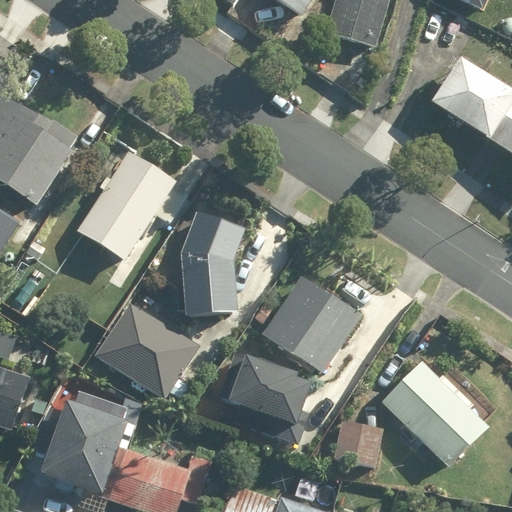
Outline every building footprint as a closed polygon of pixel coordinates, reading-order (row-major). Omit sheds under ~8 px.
[(243,0),(220,0),(236,10),(243,0)] [(273,0),(304,21),(318,0),(273,0)] [(337,0),(326,33),(377,51),(395,2),(390,0),(337,0)] [(511,92),(463,61),(434,106),(511,156),(511,92)] [(92,102),(34,65),(3,113),(61,150),(92,102)] [(54,158),(0,122),(0,190),(23,206),(54,158)] [(173,228),(194,194),(130,155),(80,237),(131,268),(160,220),(173,228)] [(0,241),(17,215),(0,204),(0,241)] [(242,320),(238,264),(250,235),(201,214),(184,255),(188,324),(242,320)] [(55,253),(40,241),(23,262),(38,274),(55,253)] [(304,279),(267,336),(316,372),(326,378),(365,319),(304,279)] [(146,302),(108,358),(157,394),(167,401),(206,341),(146,302)] [(19,337),(0,330),(0,361),(11,365),(19,337)] [(36,336),(25,354),(48,368),(59,349),(36,336)] [(311,386),(242,365),(227,412),(297,434),(311,386)] [(426,365),(385,405),(451,473),(492,432),(426,365)] [(0,369),(0,432),(15,437),(35,381),(0,369)] [(45,480),(109,501),(142,511),(184,511),(186,506),(200,510),(215,466),(195,459),(190,473),(125,452),(134,426),(70,405),(45,480)] [(386,430),(342,422),(334,464),(379,472),(386,430)] [(342,489),(307,479),(301,500),(336,510),(342,489)] [(314,511),(232,484),(222,511),(314,511)]
